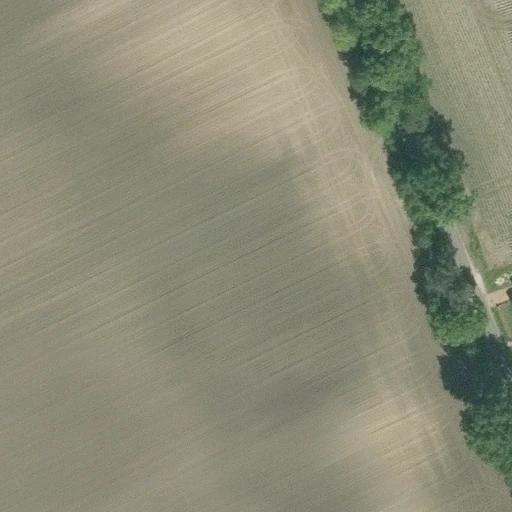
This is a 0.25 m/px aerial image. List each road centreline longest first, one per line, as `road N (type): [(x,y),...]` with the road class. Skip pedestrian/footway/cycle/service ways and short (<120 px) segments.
road 1 (unclassified): [(357,0),(443,210)]
road 2 (residential): [(443,210),(511,387)]
